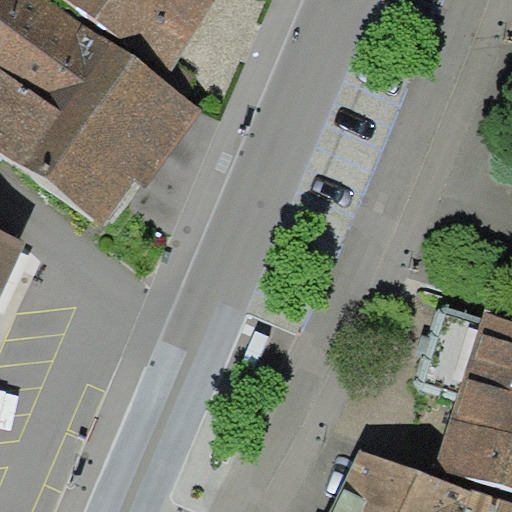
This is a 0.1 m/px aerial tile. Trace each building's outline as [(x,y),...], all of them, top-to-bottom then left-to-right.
[(198,116),(40,0),(0,0),(0,161),(97,239),(122,208),(180,139),(198,116)] [(56,0),(166,73),(210,7),(199,0),(56,0)] [(0,301),(29,245),(0,230),(0,301)] [(440,311),(418,374),(460,388),(481,325),(440,311)] [(511,443),(511,326),(483,316),(481,325),(460,388),(449,426),(511,443)] [(511,443),(449,426),(431,477),(511,500),(511,443)] [(356,458),(326,511),(511,511),(511,510),(428,482),(356,458)]
